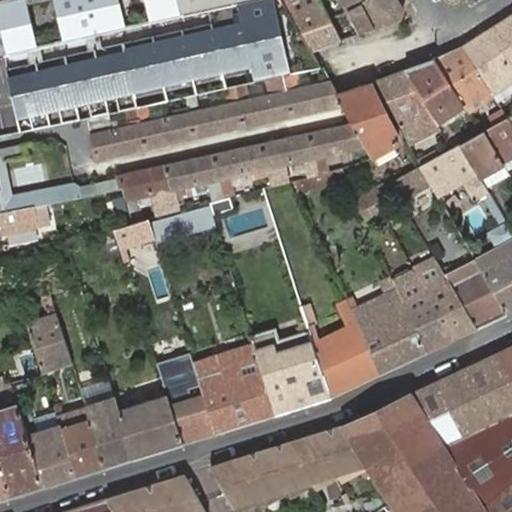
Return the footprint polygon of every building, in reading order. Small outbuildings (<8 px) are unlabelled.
[(0,135),(83,119),(88,118),(110,113),(127,110),(138,107),(149,105),(187,97),(225,88),(236,86),(247,83),(269,78),(285,75),(297,72),(323,67),(319,59),(314,50),(312,51),(283,2),(281,0),(248,0),(0,56),(0,135)] [(0,0),(0,56),(248,0),(0,0)] [(287,0),(283,2),(312,51),(314,50),(342,40),(331,19),(321,0),(287,0)] [(397,0),(367,0),(353,8),(362,25),(366,31),(400,19),(404,10),(397,0)] [(511,13),(487,30),(511,68),(511,13)] [(511,68),(487,30),(462,47),(494,95),(511,83),(511,68)] [(462,47),(435,60),(465,106),(468,112),(474,109),(465,95),(476,88),(484,101),(494,95),(462,47)] [(435,60),(407,70),(437,122),(437,123),(465,106),(435,60)] [(407,70),(377,80),(404,133),(410,144),(420,138),(418,136),(431,129),(429,126),(437,122),(407,70)] [(285,75),(293,114),(343,103),(338,94),(333,85),(332,83),(314,87),(298,91),(297,87),(300,86),(298,78),(297,72),(285,75)] [(240,103),(244,124),(293,114),(285,75),(269,78),(273,96),(250,101),(240,103)] [(311,75),(298,78),(300,86),(297,87),(298,91),(314,87),(311,75)] [(236,86),(240,103),(250,101),(247,83),(236,86)] [(338,94),(343,103),(346,107),(353,120),(356,125),(367,145),(370,151),(374,158),(399,145),(367,84),(338,94)] [(191,114),(195,135),(244,124),(240,103),(236,86),(225,88),(227,94),(229,106),(216,109),(191,114)] [(213,97),(216,109),(229,106),(227,94),(213,97)] [(138,107),(142,125),(152,122),(165,120),(163,110),(150,113),(149,105),(138,107)] [(138,107),(127,110),(129,121),(126,122),(127,129),(142,125),(138,107)] [(142,125),(147,146),(195,135),(191,114),(190,107),(175,111),(176,117),(165,120),(152,122),(142,125)] [(508,118),(502,109),(486,118),(492,127),(508,118)] [(110,113),(88,118),(92,136),(114,131),(112,121),(110,113)] [(492,127),(486,131),(503,161),(511,156),(511,122),(509,117),(508,118),(492,127)] [(118,120),(112,121),(114,131),(120,130),(118,120)] [(418,136),(420,138),(440,128),(437,123),(437,122),(429,126),(431,129),(418,136)] [(114,131),(92,136),(97,157),(147,146),(142,125),(127,129),(120,130),(114,131)] [(367,145),(356,125),(311,135),(316,156),(339,151),(352,148),(367,145)] [(482,133),(461,144),(479,174),(487,188),(511,175),(508,170),(503,161),(486,131),(482,133)] [(316,156),(311,135),(264,145),(270,173),(272,185),(282,183),(287,181),(283,163),(304,159),(316,156)] [(124,188),(121,177),(81,186),(75,183),(68,186),(9,198),(11,204),(1,207),(0,203),(0,155),(0,156),(2,161),(27,156),(25,144),(0,149),(0,213),(12,211),(34,206),(45,204),(124,188)] [(452,149),(422,166),(431,183),(440,197),(464,183),(475,200),(490,192),(487,188),(479,174),(461,144),(452,149)] [(270,173),(264,145),(216,156),(221,177),(225,198),(236,195),(232,175),(256,169),(257,175),(270,173)] [(370,151),(367,145),(352,148),(354,155),(370,151)] [(339,151),(316,156),(320,173),(342,167),(339,151)] [(11,204),(9,198),(2,161),(0,156),(0,155),(0,203),(1,207),(11,204)] [(216,156),(168,166),(173,187),(210,180),(213,189),(215,200),(225,198),(221,177),(216,156)] [(320,173),(316,156),(304,159),(308,176),(320,173)] [(173,187),(168,166),(121,177),(124,188),(127,198),(137,196),(154,191),(159,216),(178,210),(175,197),(173,187)] [(422,166),(391,183),(396,192),(401,200),(402,201),(431,183),(422,166)] [(298,190),(301,196),(312,193),(309,187),(346,177),(342,167),(320,173),(308,176),(294,179),(298,190)] [(287,193),(298,190),(294,179),(287,181),(282,183),(287,193)] [(210,180),(173,187),(175,197),(213,189),(210,180)] [(390,182),(357,199),(362,209),(379,201),(396,192),(391,183),(390,182)] [(396,192),(379,201),(383,209),(401,200),(396,192)] [(133,223),(143,220),(137,196),(127,198),(133,223)] [(197,206),(178,210),(159,216),(149,218),(155,237),(157,243),(218,225),(211,202),(197,206)] [(0,213),(0,233),(38,225),(49,223),(45,204),(34,206),(12,211),(0,213)] [(133,244),(155,237),(149,218),(143,220),(114,230),(120,248),(133,244)] [(492,231),(501,246),(508,242),(511,240),(511,230),(510,228),(508,223),(492,231)] [(38,225),(0,233),(0,239),(40,232),(38,225)] [(511,311),(511,240),(508,242),(501,246),(499,248),(504,256),(490,264),(484,256),(477,259),(508,314),(511,311)] [(499,248),(484,256),(490,264),(504,256),(499,248)] [(433,255),(412,265),(418,276),(423,273),(424,275),(441,267),(438,261),(433,255)] [(478,328),(508,314),(477,259),(452,273),(447,267),(443,270),(478,328)] [(398,287),(427,352),(452,340),(418,276),(412,265),(407,267),(413,279),(397,286),(398,287)] [(418,276),(452,340),(478,328),(443,270),(441,267),(424,275),(423,273),(418,276)] [(358,322),(381,373),(427,352),(398,287),(361,305),(356,295),(347,299),(348,300),(358,322)] [(56,314),(49,294),(43,295),(50,316),(56,314)] [(348,327),(358,322),(348,300),(338,305),(348,327)] [(302,306),(308,326),(315,324),(317,323),(311,303),(302,306)] [(329,398),(331,397),(308,326),(302,306),(293,309),(298,325),(253,340),(254,344),(257,356),(275,414),(329,398)] [(43,370),(72,362),(56,314),(50,316),(28,323),(35,346),(43,370)] [(331,397),(381,373),(358,322),(348,327),(320,340),(315,324),(308,326),(331,397)] [(511,511),(511,343),(341,425),(368,466),(369,467),(397,511),(511,511)] [(233,364),(257,356),(254,344),(229,353),(233,364)] [(183,443),(216,433),(194,364),(190,351),(158,362),(183,443)] [(216,433),(275,414),(257,356),(233,364),(229,353),(194,364),(216,433)] [(106,467),(135,458),(119,409),(115,398),(109,379),(80,388),(86,407),(106,467)] [(119,409),(135,458),(183,443),(167,394),(119,409)] [(0,463),(11,497),(44,487),(26,430),(15,395),(8,397),(11,408),(0,411),(0,463)] [(78,476),(106,467),(86,407),(58,416),(61,425),(78,476)] [(44,487),(78,476),(61,425),(34,433),(33,428),(26,430),(44,487)] [(237,458),(211,466),(236,508),(262,499),(288,491),(314,483),(339,474),(368,466),(341,425),(315,433),(289,442),(263,450),(237,458)] [(0,500),(11,497),(0,463),(0,500)] [(369,467),(368,466),(339,474),(341,477),(344,482),(369,467)] [(206,511),(185,474),(159,482),(158,483),(133,491),(121,494),(107,499),(113,511),(206,511)] [(341,477),(339,474),(314,483),(316,485),(318,490),(341,477)] [(314,483),(288,491),(289,494),(292,498),(316,485),(314,483)] [(289,494),(288,491),(262,499),(264,502),(267,506),(289,494)] [(113,511),(107,499),(63,511),(113,511)] [(262,499),(236,508),(237,511),(244,511),(264,502),(262,499)]
